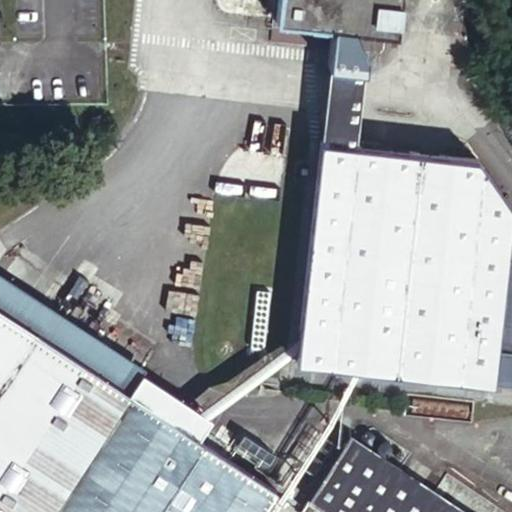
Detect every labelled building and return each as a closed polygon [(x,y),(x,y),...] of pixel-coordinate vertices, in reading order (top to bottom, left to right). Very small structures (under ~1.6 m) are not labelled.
[(391,32),(394,0),(274,0),(272,19),(329,25),(353,28),(391,32)] [(317,49),(326,50),(329,25),(272,19),(270,44),(317,49)] [(324,64),(326,65),(361,69),(362,55),(353,28),(329,25),(326,50),(324,64)] [(324,64),(326,50),(317,49),(315,66),(326,66),(326,65),(324,64)] [(326,65),(317,139),(352,143),(361,69),(326,65)] [(511,258),(501,256),(504,240),(508,211),(476,159),(386,148),(375,146),(358,144),(352,143),(317,139),(292,335),(291,347),(289,359),(511,387),(511,258)] [(501,256),(511,258),(511,240),(504,240),(501,256)] [(0,271),(0,305),(34,328),(43,313),(135,372),(138,367),(141,362),(0,271)] [(254,511),(273,484),(210,443),(194,433),(181,424),(172,418),(125,388),(135,372),(43,313),(34,328),(0,305),(0,511),(254,511)] [(291,347),(292,335),(194,403),(172,418),(181,424),(203,409),(291,347)] [(194,403),(138,367),(135,372),(125,388),(172,418),(194,403)] [(203,409),(181,424),(194,433),(207,412),(203,409)] [(466,511),(346,429),(305,493),(291,484),(272,511),(466,511)]
